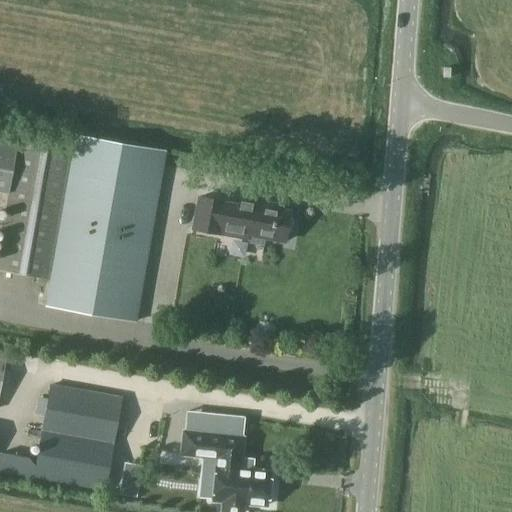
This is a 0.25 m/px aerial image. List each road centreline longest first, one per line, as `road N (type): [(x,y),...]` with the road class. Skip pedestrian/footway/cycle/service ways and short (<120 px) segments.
road 1 (unclassified): [(366,511),(401,106)]
road 2 (unknown): [(373,434),(55,372),(37,377),(0,421)]
